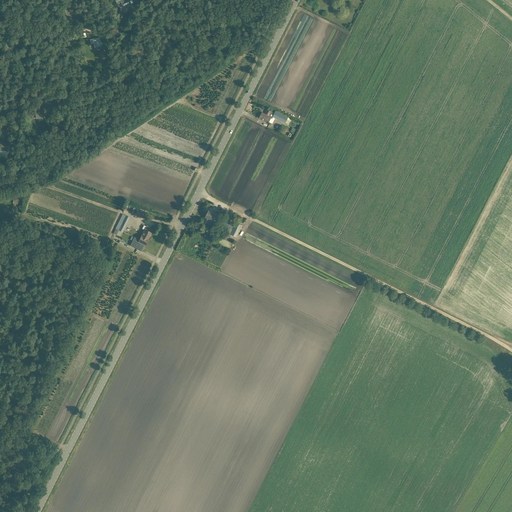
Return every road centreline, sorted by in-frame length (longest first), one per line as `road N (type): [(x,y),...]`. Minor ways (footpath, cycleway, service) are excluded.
road 1 (secondary): [(38,511),(296,0)]
road 2 (track): [(511,348),(199,192)]
road 3 (track): [(68,0),(68,24),(34,48),(13,102),(0,111)]
